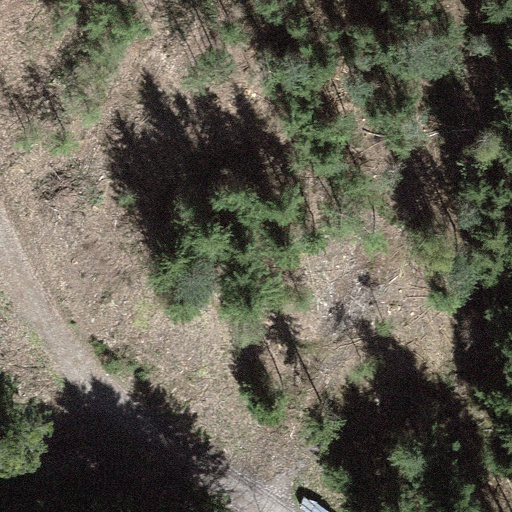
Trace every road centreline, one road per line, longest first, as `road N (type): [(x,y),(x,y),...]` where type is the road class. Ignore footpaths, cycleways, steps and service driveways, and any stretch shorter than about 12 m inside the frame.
road 1 (track): [(106,410),(120,350),(60,195),(44,37),(53,0)]
road 2 (track): [(106,410),(48,336),(0,247)]
road 3 (track): [(259,511),(106,410)]
